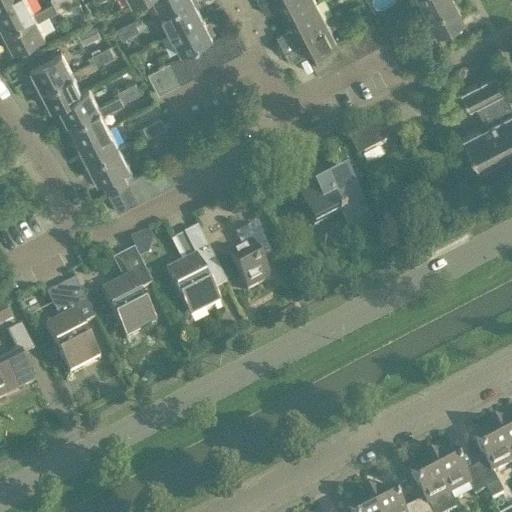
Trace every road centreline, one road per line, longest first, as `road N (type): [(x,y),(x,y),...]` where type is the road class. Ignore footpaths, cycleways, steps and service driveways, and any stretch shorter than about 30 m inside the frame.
road 1 (tertiary): [(0,498),(511,231)]
road 2 (residential): [(278,106),(296,141),(102,233),(70,214),(0,97)]
road 3 (residential): [(218,511),(511,361)]
road 4 (residential): [(169,97),(251,54),(278,106)]
